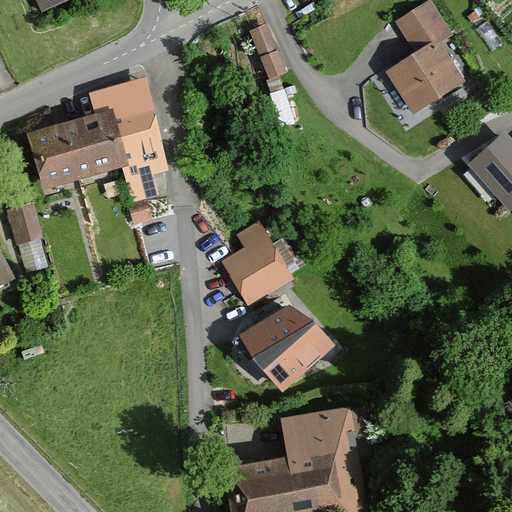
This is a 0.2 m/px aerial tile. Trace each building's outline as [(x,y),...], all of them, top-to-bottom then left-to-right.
[(29,0),(37,16),(72,0),(29,0)] [(433,4),(398,25),(416,55),(387,72),(414,115),(464,85),(439,46),(454,37),(433,4)] [(268,17),(250,26),(273,74),(291,65),(268,17)] [(31,194),(97,176),(100,187),(117,183),(122,205),(150,198),(145,176),(156,174),(134,82),(78,95),(84,117),(14,137),(31,194)] [(511,142),(505,135),(473,165),(511,208),(511,206),(511,142)] [(0,216),(8,248),(13,246),(24,279),(43,273),(33,241),(36,241),(28,207),(0,213),(0,216)] [(216,263),(240,308),(284,285),(278,272),(291,266),(278,242),(266,248),(256,228),(232,240),(238,252),(216,263)] [(289,313),(239,341),(254,373),(283,399),(337,353),(289,313)] [(287,421),(293,460),(228,470),(234,511),(364,511),(349,411),(287,421)]
